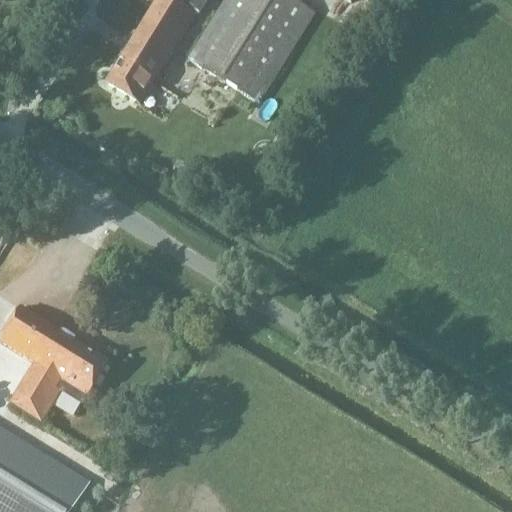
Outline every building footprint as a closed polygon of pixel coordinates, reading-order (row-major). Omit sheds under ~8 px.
[(194,20),(182,12),(184,9),(199,18),(209,0),(170,0),(172,1),(170,5),(162,0),(159,0),(106,87),(140,108),(194,20)] [(259,105),(314,15),(290,0),(225,0),(187,61),(259,105)] [(55,22),(61,13),(56,9),(50,18),(55,22)] [(87,398),(108,364),(20,309),(0,341),(0,343),(34,364),(10,403),(40,422),(64,383),(87,398)] [(0,431),(0,511),(72,511),(89,486),(0,431)]
